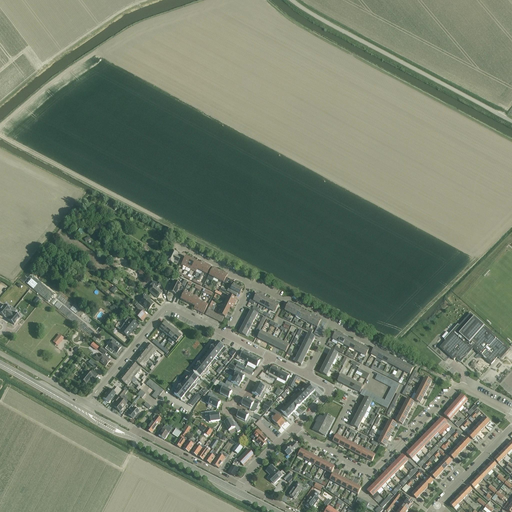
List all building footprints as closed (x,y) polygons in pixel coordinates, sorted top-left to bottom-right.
[(174,261),(177,263),(180,257),(177,255),(178,254),(171,250),(166,260),(173,263),(174,261)] [(181,265),(186,267),(190,259),(185,257),(181,265)] [(190,259),(186,267),(191,270),(195,262),(190,259)] [(197,270),(202,272),(206,264),(201,261),(200,264),(197,270)] [(195,262),(191,270),(196,272),(197,270),(200,264),(195,262)] [(206,264),(202,272),(200,275),(202,276),(204,273),(207,275),(211,266),(206,264)] [(209,276),(214,278),(218,270),(213,267),(209,276)] [(218,270),(214,278),(218,281),(223,272),(218,270)] [(223,272),(218,281),(223,283),(226,278),(228,275),(223,272)] [(157,284),(153,281),(151,284),(153,286),(149,291),(153,294),(157,298),(162,293),(156,288),(159,285),(157,284)] [(181,284),(176,282),(174,281),(169,291),(176,294),(181,284)] [(243,289),(234,284),(233,284),(230,289),(230,290),(228,289),(227,292),(233,295),(236,297),(238,294),(240,295),(243,289)] [(180,299),(185,302),(189,293),(184,291),(180,299)] [(146,308),(148,310),(153,304),(148,300),(150,297),(145,293),(143,295),(144,297),(139,302),(146,308)] [(189,293),(185,302),(190,304),(194,296),(189,293)] [(253,295),(249,302),(254,305),(255,302),(259,304),(263,297),(257,294),(256,296),(253,295)] [(229,295),(226,300),(234,304),(237,299),(232,297),(229,295)] [(190,304),(194,307),(198,301),(199,298),(194,296),(190,304)] [(263,297),(259,304),(264,307),(268,300),(263,297)] [(224,305),(230,308),(232,309),(234,304),(226,300),(224,305)] [(268,300),(264,307),(270,310),(274,302),(268,300)] [(194,307),(193,309),(198,311),(202,303),(198,301),(194,307)] [(274,302),(270,310),(275,313),(277,309),(279,305),(274,302)] [(202,303),(198,311),(203,314),(207,306),(202,303)] [(147,316),(143,313),(142,312),(144,310),(137,304),(135,307),(138,309),(134,314),(138,317),(137,318),(142,321),(147,316)] [(221,304),(219,309),(227,313),(230,308),(224,305),(221,304)] [(285,311),(291,314),(294,306),(289,304),(287,307),(285,311)] [(4,305),(0,310),(0,314),(4,318),(5,317),(7,318),(14,309),(12,308),(10,310),(4,305)] [(294,306),(291,314),(296,316),(300,309),(294,306)] [(14,309),(7,318),(9,320),(8,321),(14,325),(20,318),(14,313),(16,311),(14,309)] [(219,309),(216,314),(218,315),(221,316),(224,318),(225,318),(227,313),(219,309)] [(300,309),(296,316),(301,319),(305,312),(300,309)] [(251,311),(248,317),(255,320),(258,315),(251,311)] [(305,312),(301,319),(307,322),(310,315),(305,312)] [(445,341),(439,348),(449,357),(454,361),(456,359),(460,363),(461,362),(473,349),(491,365),(498,358),(500,360),(510,349),(491,332),(470,314),(457,328),(456,327),(444,340),(445,341)] [(310,315),(307,322),(312,325),(316,318),(310,315)] [(248,317),(245,322),(252,326),(255,320),(248,317)] [(138,326),(134,322),(128,318),(128,319),(124,324),(124,325),(122,327),(123,327),(120,330),(119,330),(121,332),(126,336),(128,337),(127,336),(130,334),(131,334),(130,334),(132,331),(133,332),(135,329),(137,326),(138,326)] [(316,318),(312,325),(317,328),(318,326),(319,324),(321,321),(321,320),(316,318)] [(159,329),(163,333),(169,326),(164,322),(159,329)] [(245,322),(242,327),(249,331),(252,326),(245,322)] [(169,326),(163,333),(160,336),(163,338),(165,335),(167,336),(173,329),(169,326)] [(246,337),(249,331),(242,327),(239,333),(246,337)] [(173,329),(167,336),(170,338),(168,341),(169,342),(177,333),(173,329)] [(258,338),(263,341),(267,334),(261,332),(258,338)] [(177,333),(169,342),(171,344),(173,341),(176,343),(181,337),(177,333)] [(332,339),(338,342),(341,335),(336,333),(333,338),(332,339)] [(267,334),(263,341),(269,344),(273,337),(267,334)] [(308,334),(305,340),(312,343),(315,338),(308,334)] [(56,339),(53,342),(56,344),(58,341),(60,343),(63,339),(62,338),(59,335),(56,339)] [(341,335),(338,342),(343,345),(347,338),(341,335)] [(273,337),(269,344),(275,347),(278,340),(273,337)] [(347,338),(343,345),(349,348),(353,341),(347,338)] [(113,351),(116,353),(121,347),(114,340),(111,343),(110,343),(105,349),(110,353),(112,351),(113,351)] [(278,340),(275,347),(280,350),(284,343),(278,340)] [(305,340),(303,345),(309,349),(312,343),(305,340)] [(353,341),(349,348),(354,351),(358,344),(353,341)] [(214,346),(213,346),(221,352),(224,348),(223,347),(224,346),(222,344),(221,345),(217,342),(214,346)] [(144,347),(153,355),(156,350),(147,343),(144,347)] [(284,343),(280,350),(286,353),(289,346),(284,343)] [(358,344),(354,351),(360,354),(364,347),(358,344)] [(303,345),(300,351),(307,354),(309,349),(303,345)] [(213,346),(210,351),(217,356),(221,352),(213,346)] [(141,352),(149,359),(153,355),(144,347),(141,352)] [(364,347),(360,354),(366,357),(369,350),(364,347)] [(375,348),(371,355),(377,358),(380,351),(375,348)] [(331,350),(328,356),(335,360),(338,354),(331,350)] [(210,351),(207,355),(214,361),(217,356),(210,351)] [(300,351),(297,356),(304,360),(307,354),(300,351)] [(380,351),(377,358),(382,361),(386,354),(380,351)] [(137,356),(146,363),(149,359),(141,352),(137,356)] [(239,354),(236,359),(239,361),(240,358),(248,363),(252,356),(243,352),(241,355),(239,354)] [(98,362),(99,361),(106,366),(110,361),(102,354),(100,357),(96,354),(93,358),(98,362)] [(386,354),(382,361),(388,363),(391,357),(386,354)] [(207,355),(204,359),(211,366),(211,365),(214,361),(207,355)] [(142,367),(146,363),(137,356),(134,360),(142,367)] [(252,356),(248,363),(256,367),(257,367),(260,360),(252,356)] [(301,365),(304,360),(297,356),(294,362),(295,363),(301,365)] [(328,356),(326,362),(333,365),(335,360),(328,356)] [(391,357),(388,363),(393,366),(397,359),(391,357)] [(200,363),(209,371),(209,370),(208,369),(211,366),(204,359),(200,363)] [(397,359),(393,366),(399,369),(402,362),(397,359)] [(129,366),(138,373),(141,369),(132,362),(129,366)] [(326,362),(323,367),(330,371),(333,365),(326,362)] [(402,362),(399,369),(404,372),(408,365),(402,362)] [(200,363),(197,367),(206,375),(209,371),(200,363)] [(408,365),(404,372),(410,375),(414,368),(408,365)] [(126,370),(134,377),(138,373),(129,366),(126,370)] [(197,368),(193,372),(201,378),(204,374),(205,375),(206,375),(197,367),(196,367),(197,368)] [(267,370),(266,374),(268,375),(269,376),(277,380),(278,378),(281,371),(273,367),(272,367),(271,370),(268,368),(267,370)] [(327,376),(330,371),(323,367),(320,373),(321,373),(327,376)] [(94,380),(96,378),(94,377),(96,374),(92,370),(90,373),(87,371),(80,379),(86,384),(91,378),(94,380)] [(122,374),(131,381),(134,377),(126,370),(122,374)] [(235,371),(232,377),(242,382),(242,381),(245,377),(240,374),(235,371)] [(277,380),(276,381),(285,385),(285,384),(288,386),(290,381),(288,379),(290,376),(289,376),(281,371),(278,378),(277,380)] [(192,373),(188,378),(197,385),(196,384),(199,379),(192,373)] [(127,386),(131,381),(122,374),(119,379),(122,381),(127,386)] [(338,382),(343,385),(347,378),(341,375),(338,382)] [(233,377),(230,383),(233,384),(239,387),(239,386),(241,383),(241,382),(242,382),(232,377),(233,377)] [(188,378),(185,382),(193,389),(197,385),(188,378)] [(347,378),(343,385),(349,387),(352,381),(347,378)] [(425,378),(422,384),(429,387),(432,382),(425,378)] [(352,381),(349,387),(355,390),(358,383),(352,381)] [(181,386),(188,392),(190,393),(193,389),(185,382),(181,386)] [(255,388),(255,389),(257,390),(265,394),(267,389),(269,390),(271,387),(267,384),(265,383),(263,386),(261,385),(257,383),(257,384),(255,388)] [(358,383),(355,390),(360,393),(364,386),(358,383)] [(391,388),(390,391),(395,393),(399,386),(396,384),(394,383),(391,388)] [(422,384),(420,389),(426,393),(429,387),(422,384)] [(308,385),(305,389),(311,395),(314,391),(315,391),(314,390),(315,390),(313,388),(312,388),(308,385)] [(128,388),(126,386),(114,400),(117,402),(113,406),(120,411),(126,404),(120,399),(123,395),(124,396),(125,395),(128,391),(127,390),(128,388)] [(181,386),(178,390),(185,396),(188,392),(181,386)] [(110,389),(103,398),(108,402),(115,394),(115,395),(117,396),(120,393),(122,391),(117,387),(113,392),(110,389)] [(223,388),(220,394),(229,398),(229,399),(232,392),(231,392),(228,390),(225,389),(223,388)] [(304,388),(300,392),(307,399),(311,395),(305,389),(304,388)] [(252,394),(256,396),(255,399),(256,400),(261,402),(265,394),(257,390),(255,389),(252,394)] [(420,389),(417,395),(423,398),(426,393),(420,389)] [(178,390),(174,395),(176,396),(179,398),(181,400),(185,396),(178,390),(177,390),(178,390)] [(296,395),(296,396),(297,397),(297,396),(303,403),(307,399),(300,392),(296,395)] [(414,400),(418,402),(420,404),(423,398),(417,395),(414,400)] [(297,397),(293,400),(299,406),(303,403),(297,396),(297,397)] [(457,401),(463,406),(467,401),(461,396),(457,401)] [(210,397),(207,404),(209,405),(217,409),(221,403),(220,402),(214,399),(210,397)] [(366,398),(363,403),(369,407),(372,401),(370,400),(367,399),(366,398)] [(385,401),(382,406),(384,407),(387,409),(391,401),(386,398),(385,401)] [(245,399),(242,405),(242,406),(242,405),(250,410),(254,412),(258,406),(259,403),(256,401),(253,399),(252,402),(249,401),(245,399)] [(292,399),(288,403),(289,404),(290,404),(296,410),(299,406),(293,400),(292,399)] [(407,399),(404,405),(411,408),(414,403),(407,399)] [(453,406),(459,411),(463,406),(457,401),(453,406)] [(131,411),(128,415),(133,419),(134,417),(136,419),(137,419),(140,416),(140,415),(138,413),(139,412),(134,408),(136,405),(134,403),(129,409),(131,411)] [(363,403),(360,409),(367,412),(369,407),(363,403)] [(286,408),(292,414),(296,410),(290,404),(289,404),(286,408)] [(404,405),(402,410),(408,414),(411,408),(404,405)] [(469,411),(469,412),(471,414),(478,408),(475,405),(469,411)] [(284,406),(280,410),(283,413),(288,418),(292,414),(286,408),(284,406)] [(448,411),(454,416),(459,411),(453,406),(448,411)] [(360,409),(357,414),(364,418),(367,412),(360,409)] [(402,410),(399,416),(405,419),(408,414),(402,410)] [(240,411),(237,418),(245,422),(249,416),(253,418),(254,415),(249,412),(248,411),(247,414),(245,413),(240,411)] [(444,416),(450,421),(454,416),(448,411),(444,416)] [(212,415),(208,416),(209,423),(221,421),(220,414),(219,414),(212,415)] [(357,414),(354,420),(361,423),(364,418),(357,414)] [(150,426),(147,430),(152,433),(162,420),(157,416),(155,415),(153,418),(154,420),(152,422),(152,423),(151,424),(149,423),(148,425),(150,426)] [(281,428),(285,423),(277,415),(272,420),(276,423),(275,424),(277,426),(278,425),(281,428)] [(325,436),(334,419),(326,415),(324,419),(320,417),(319,419),(318,418),(317,422),(313,430),(325,436)] [(399,416),(396,422),(403,425),(405,419),(399,416)] [(485,418),(481,423),(485,427),(489,422),(488,421),(485,418)] [(441,419),(437,423),(443,429),(445,431),(449,426),(447,424),(441,419)] [(231,420),(224,423),(230,434),(236,430),(237,433),(240,431),(237,426),(237,425),(234,427),(231,421),(231,420)] [(358,429),(361,423),(354,420),(351,425),(354,427),(358,429)] [(390,421),(387,426),(393,430),(396,424),(390,421)] [(437,423),(433,428),(438,433),(440,431),(442,434),(445,431),(443,429),(437,423)] [(476,427),(481,431),(485,427),(481,423),(476,427)] [(163,430),(159,436),(165,440),(171,431),(172,429),(168,426),(167,428),(165,426),(164,427),(162,429),(163,430)] [(387,426),(384,432),(391,435),(393,430),(387,426)] [(472,431),(477,436),(481,431),(476,427),(472,431)] [(208,429),(204,433),(209,436),(213,431),(212,431),(213,430),(209,428),(208,429)] [(428,432),(434,437),(438,433),(433,428),(428,432)] [(178,438),(181,432),(176,429),(173,433),(173,434),(178,438)] [(267,443),(265,442),(267,440),(258,431),(254,435),(256,438),(254,440),(256,442),(255,444),(255,445),(257,447),(258,447),(260,446),(262,448),(265,445),(267,443)] [(473,440),(477,436),(472,431),(468,436),(473,440)] [(384,432),(381,437),(388,441),(391,435),(384,432)] [(424,437),(429,442),(434,437),(428,432),(424,437)] [(175,445),(180,448),(181,447),(185,441),(183,439),(184,438),(181,436),(175,445)] [(337,436),(333,442),(339,445),(342,439),(337,436)] [(385,446),(388,441),(381,437),(378,443),(381,444),(385,446)] [(420,441),(425,446),(429,442),(424,437),(420,441)] [(466,438),(462,442),(466,447),(471,442),(466,438)] [(342,439),(339,445),(344,448),(348,441),(342,439)] [(216,440),(210,448),(213,450),(217,444),(219,442),(216,440)] [(184,449),(184,450),(186,451),(189,452),(195,443),(192,441),(190,443),(188,441),(184,449)] [(348,441),(344,448),(350,451),(353,444),(348,441)] [(415,445),(421,451),(425,446),(420,441),(415,445)] [(294,453),(299,448),(294,442),(289,447),(288,445),(285,447),(283,450),(288,456),(289,457),(293,452),(294,453)] [(458,447),(462,451),(466,447),(462,442),(458,447)] [(199,443),(192,453),(194,454),(194,455),(196,456),(197,457),(198,456),(202,450),(199,447),(201,444),(199,443)] [(238,444),(233,450),(234,451),(238,454),(243,448),(238,444)] [(353,444),(350,451),(355,454),(359,447),(353,444)] [(411,450),(416,455),(421,451),(415,445),(411,450)] [(205,447),(198,456),(203,460),(207,455),(210,451),(205,447)] [(359,447),(355,454),(361,457),(364,450),(359,447)] [(453,451),(458,455),(462,451),(458,447),(454,451),(453,451)] [(254,455),(255,455),(249,449),(238,461),(240,463),(244,466),(254,455)] [(448,454),(449,455),(449,456),(454,460),(458,455),(453,451),(454,451),(452,449),(448,454)] [(298,457),(304,460),(307,453),(302,450),(298,457)] [(364,450),(361,457),(366,459),(370,453),(364,450)] [(412,460),(416,455),(411,450),(406,455),(412,460)] [(208,456),(205,460),(210,464),(214,460),(215,457),(214,457),(216,454),(212,451),(210,454),(208,456)] [(504,451),(499,455),(503,459),(508,455),(504,451)] [(307,453),(304,460),(309,462),(313,456),(307,453)] [(370,453),(366,459),(372,462),(375,456),(370,453)] [(215,461),(213,465),(219,469),(225,459),(219,455),(215,461)] [(499,455),(494,460),(498,464),(503,459),(499,455)] [(313,456),(309,462),(315,465),(318,459),(313,456)] [(398,460),(403,466),(408,461),(402,456),(398,460)] [(441,460),(448,467),(452,462),(447,458),(445,460),(443,458),(441,460)] [(229,473),(231,475),(231,474),(234,476),(240,468),(238,466),(240,463),(238,461),(236,459),(233,463),(234,464),(228,472),(229,473)] [(318,459),(315,465),(320,468),(324,462),(318,459)] [(394,465),(399,470),(403,466),(398,460),(394,465)] [(439,462),(437,465),(439,467),(444,471),(448,467),(441,460),(439,462)] [(324,462),(320,468),(326,471),(329,464),(324,462)] [(493,462),(488,466),(492,470),(497,466),(493,462)] [(329,464),(326,471),(331,474),(335,467),(329,464)] [(389,469),(395,475),(399,470),(394,465),(389,469)] [(293,478),(291,476),(292,475),(289,472),(286,475),(282,471),(280,474),(272,466),(266,472),(269,475),(272,477),(269,480),(274,484),(281,477),(286,481),(286,480),(289,483),(293,478)] [(488,466),(484,471),(488,475),(492,470),(488,466)] [(435,471),(440,475),(444,471),(439,467),(435,471)] [(385,474),(390,479),(395,475),(389,469),(385,474)] [(435,480),(440,475),(435,471),(431,475),(435,480)] [(484,471),(479,476),(483,480),(488,475),(484,471)] [(330,481),(336,483),(339,477),(334,474),(330,481)] [(380,478),(386,483),(390,479),(385,474),(380,478)] [(479,476),(475,480),(479,484),(483,480),(479,476)] [(339,477),(336,483),(341,486),(345,480),(339,477)] [(376,482),(382,488),(386,483),(380,478),(376,482)] [(428,478),(424,482),(429,486),(433,482),(428,478)] [(345,480),(341,486),(347,489),(350,482),(345,480)] [(474,489),(479,484),(475,480),(470,485),(474,489)] [(295,500),(302,490),(300,489),(302,486),(296,482),(293,486),(294,487),(288,495),(295,500)] [(350,482),(347,489),(352,492),(356,485),(350,482)] [(376,482),(372,487),(377,492),(380,495),(384,491),(381,488),(382,488),(376,482)] [(420,486),(425,491),(429,486),(424,482),(420,486)] [(406,490),(411,485),(408,483),(404,488),(402,490),(406,493),(408,491),(406,490)] [(356,485),(352,492),(358,495),(362,488),(356,485)] [(416,491),(421,495),(425,491),(420,486),(416,491)] [(488,489),(495,494),(497,491),(490,486),(488,489)] [(372,487),(367,491),(372,496),(375,499),(380,495),(377,492),(372,487)] [(468,487),(464,491),(468,495),(472,490),(468,487)] [(312,509),(319,499),(317,497),(319,495),(314,491),(311,495),(312,495),(311,497),(306,504),(312,509)] [(416,499),(421,495),(416,491),(412,495),(416,499)] [(464,491),(459,496),(463,500),(466,503),(471,498),(468,495),(464,491)] [(496,495),(498,497),(502,500),(503,499),(504,497),(498,492),(496,495)] [(405,501),(403,503),(404,504),(409,508),(410,509),(412,506),(411,505),(413,503),(412,502),(413,501),(406,496),(405,497),(403,500),(405,501)] [(459,496),(455,501),(459,505),(463,500),(459,496)] [(477,502),(484,507),(486,504),(480,499),(477,502)] [(454,509),(459,505),(455,501),(450,505),(454,509)]
